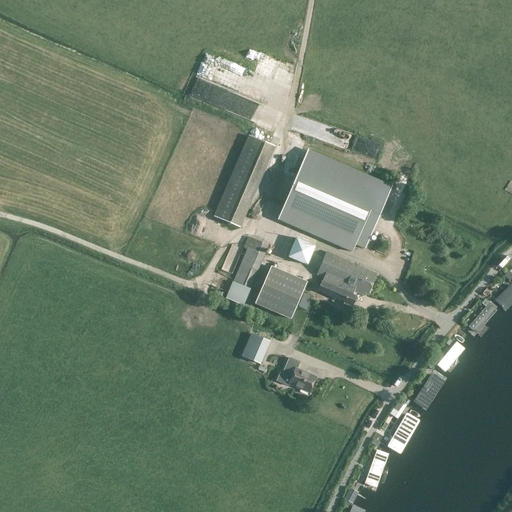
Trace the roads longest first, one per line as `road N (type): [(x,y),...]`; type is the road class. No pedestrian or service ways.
road 1 (track): [(450,325),(410,301),(384,271),(265,224),(226,241),(197,286),(0,213)]
road 2 (unclassified): [(334,511),(381,419),(429,349),(511,256)]
road 3 (track): [(265,224),(311,0)]
